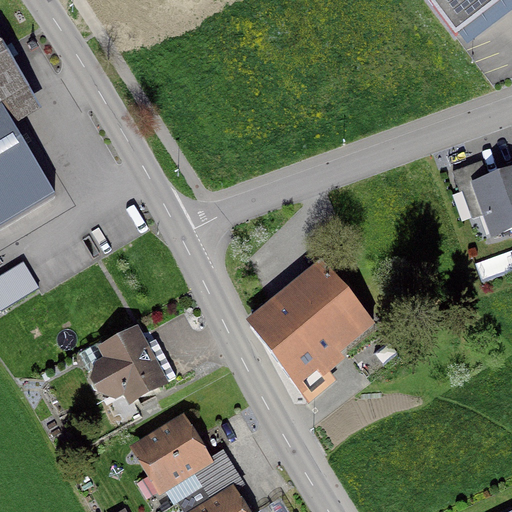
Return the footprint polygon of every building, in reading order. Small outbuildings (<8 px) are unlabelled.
[(431,0),(457,33),(499,0),(431,0)] [(1,105),(26,90),(10,63),(0,46),(0,229),(56,196),(1,105)] [(497,230),(511,224),(511,175),(481,186),(497,230)] [(0,312),(36,290),(20,264),(0,276),(0,312)] [(317,363),(338,346),(368,322),(334,280),(319,273),(249,329),(299,395),(325,374),(317,363)] [(130,403),(160,386),(132,333),(101,350),(108,362),(94,370),(91,382),(98,395),(110,398),(123,391),(130,403)] [(160,489),(204,462),(181,424),(137,451),(160,489)] [(240,511),(230,495),(202,511),(240,511)]
